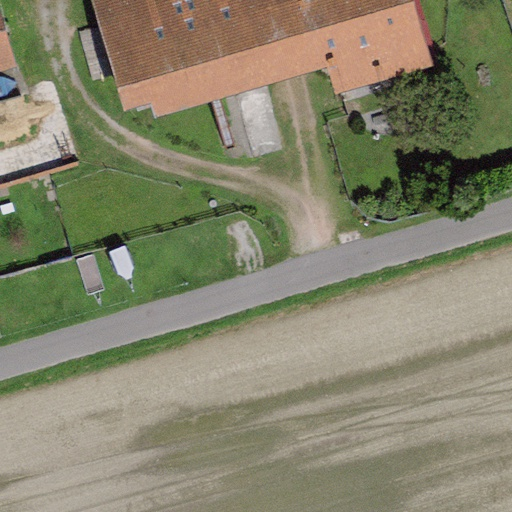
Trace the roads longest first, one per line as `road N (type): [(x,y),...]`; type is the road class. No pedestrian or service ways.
road 1 (unclassified): [(0,365),(511,217)]
road 2 (track): [(334,269),(311,216),(295,202),(98,130),(63,82),(54,0)]
